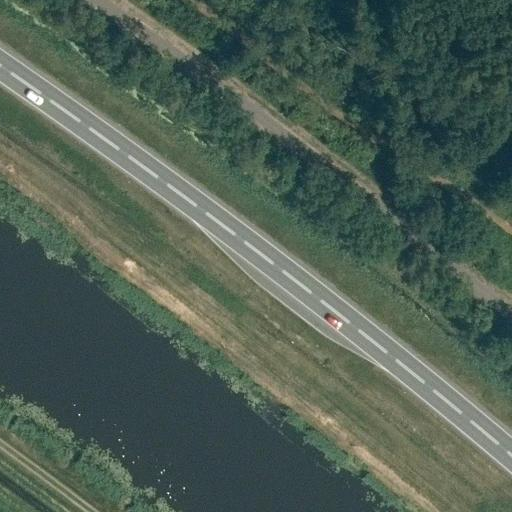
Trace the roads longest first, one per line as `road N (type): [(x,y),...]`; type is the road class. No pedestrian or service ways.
road 1 (trunk): [(511,457),(294,281),(0,65)]
road 2 (unclassified): [(511,319),(354,185),(106,0)]
